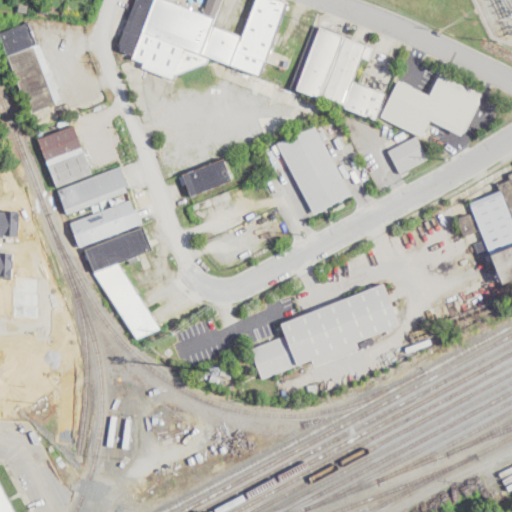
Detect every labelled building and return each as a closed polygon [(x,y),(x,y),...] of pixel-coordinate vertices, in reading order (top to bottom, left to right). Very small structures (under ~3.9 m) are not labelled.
[(153,0),(134,54),(120,50),(119,40),(134,0),(153,0)] [(210,56),(208,60),(177,73),(174,79),(143,67),(145,62),(133,57),(134,54),(153,0),(170,0),(203,13),(215,17),(213,23),(201,52),(210,56)] [(203,13),(208,0),(221,0),(215,17),(203,13)] [(286,0),(254,0),(242,34),(230,64),(261,75),(289,1),(286,0)] [(20,3),(29,4),(28,12),(19,10),(20,9),(17,9),(18,3),(20,4),(20,3)] [(0,33),(28,22),(37,45),(41,43),(63,102),(57,104),(55,105),(31,114),(30,114),(0,33)] [(242,34),(213,23),(201,52),(210,56),(230,64),(242,34)] [(320,26),(296,88),(321,98),(345,35),(320,26)] [(345,35),(374,47),(370,59),(363,56),(354,80),(344,106),(321,98),(345,35)] [(482,92),(462,133),(432,118),(423,136),(382,116),(400,79),(430,94),(441,72),(482,92)] [(354,80),(387,93),(377,119),(344,106),(354,80)] [(326,207),(315,213),(278,143),(314,124),(315,123),(315,124),(352,194),(340,200),(326,207)] [(94,174),(58,187),(39,139),(49,135),(75,125),(92,170),(93,173),(94,174)] [(406,170),(401,173),(389,151),(414,137),(417,136),(429,158),(409,169),(408,169),(406,170)] [(193,196),(192,197),(190,193),(183,174),(233,155),(241,174),(232,178),(233,181),(232,181),(193,196)] [(128,191),(69,215),(59,191),(119,167),(119,168),(128,190),(128,191)] [(511,279),(503,283),(498,270),(495,264),(493,259),(491,254),(480,259),(474,243),(484,239),(480,227),(474,213),(470,203),(497,192),(500,191),(498,184),(510,179),(508,174),(511,172),(511,279)] [(140,224),(80,247),(70,222),(130,199),(140,224)] [(469,235),(465,237),(457,218),(461,216),(470,213),(471,215),(476,229),(478,232),(469,235)] [(141,336),(138,338),(95,272),(92,262),(87,249),(145,226),(145,227),(147,232),(154,249),(121,262),(137,289),(158,323),(162,328),(141,336)] [(392,328),(394,333),(390,335),(388,330),(357,342),(358,347),(313,365),(312,360),(277,374),(262,380),(260,373),(250,349),(286,335),(282,323),(299,316),(305,314),(385,282),(392,301),(398,315),(402,324),(392,328)] [(233,373),(231,378),(220,374),(222,369),(233,373)] [(219,385),(209,380),(212,374),(222,378),(219,385)] [(317,393),(309,393),(308,384),(317,384),(317,393)] [(118,416),(113,446),(108,445),(113,415),(118,416)] [(132,432),(131,435),(130,435),(128,449),(122,448),(128,418),(133,419),(131,432),(132,432)] [(0,511),(0,480),(9,498),(11,501),(16,511),(0,511)]
